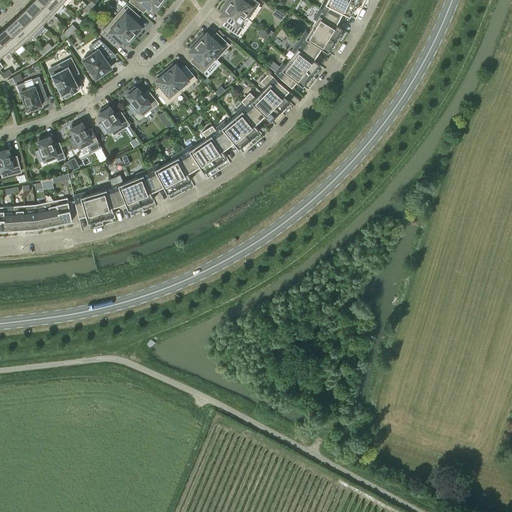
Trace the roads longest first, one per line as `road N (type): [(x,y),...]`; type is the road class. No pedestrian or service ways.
road 1 (secondary): [(0,323),(81,313),(169,287),(295,214),(365,148),(407,88),(450,0)]
road 2 (residential): [(0,243),(140,218),(196,187),(321,88),(373,0)]
road 3 (residential): [(0,132),(71,109),(127,71)]
road 4 (track): [(311,453),(357,328)]
